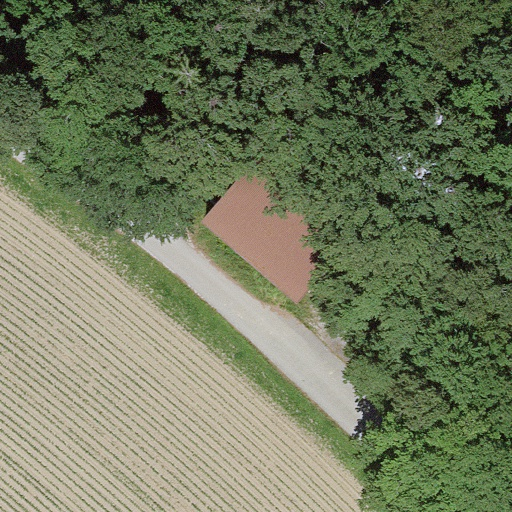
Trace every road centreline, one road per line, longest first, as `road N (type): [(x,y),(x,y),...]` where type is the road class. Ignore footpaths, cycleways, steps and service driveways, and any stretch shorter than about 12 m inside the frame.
road 1 (unclassified): [(451,511),(302,363),(127,220),(0,132)]
road 2 (track): [(127,220),(213,121)]
road 3 (track): [(302,363),(383,260)]
